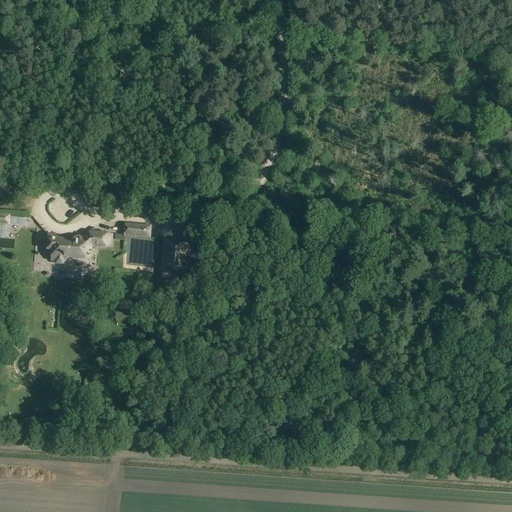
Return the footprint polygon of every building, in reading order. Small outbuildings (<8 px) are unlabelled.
[(129,200),(132,210),(144,207),(141,197),(129,200)] [(0,214),(0,225),(10,226),(10,215),(0,214)] [(3,226),(3,240),(11,240),(12,227),(3,226)] [(151,238),(152,228),(124,226),(123,236),(113,235),(113,240),(124,240),(125,236),(151,238)] [(111,249),(113,235),(90,232),(83,237),(77,236),(77,240),(59,239),(58,235),(49,234),(47,251),(51,251),(50,261),(55,262),(55,263),(65,264),(65,258),(85,260),(85,253),(94,247),(111,249)] [(188,273),(190,242),(163,240),(161,271),(188,273)]
